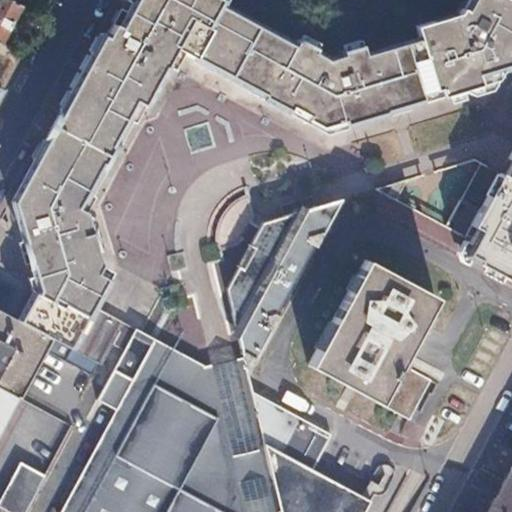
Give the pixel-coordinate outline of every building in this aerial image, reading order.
[(0,0),(0,44),(1,45),(22,5),(13,0),(0,0)] [(108,36),(101,32),(87,58),(11,199),(22,235),(70,220),(75,211),(134,100),(141,104),(171,50),(287,112),(303,83),(271,65),(283,42),(218,7),(221,1),(218,0),(135,0),(128,13),(136,18),(128,33),(113,25),(108,36)] [(466,0),(463,8),(488,21),(446,99),(469,92),(473,88),(471,82),(481,79),(482,85),(488,87),(497,84),(511,57),(511,6),(500,0),(466,0)] [(420,42),(390,51),(407,110),(446,99),(488,21),(463,8),(457,18),(416,30),(420,42)] [(128,13),(121,10),(113,25),(128,33),(136,18),(128,13)] [(271,65),(303,83),(287,112),(328,134),(387,116),(374,70),(373,64),(371,57),(365,58),(363,49),(342,55),(343,59),(328,64),(314,56),(315,54),(297,44),(294,48),(283,42),(271,65)] [(381,68),(374,70),(387,116),(407,110),(390,51),(371,57),(373,64),(380,62),(381,68)] [(481,79),(471,82),(473,88),(469,92),(488,87),(482,85),(481,79)] [(511,178),(507,180),(506,182),(502,180),(482,217),(472,236),(477,239),(474,243),(467,258),(511,282),(511,178)] [(343,198),(264,218),(226,287),(242,360),(244,360),(247,371),(343,198)] [(482,217),(461,205),(447,233),(468,243),(469,240),(472,236),(482,217)] [(70,220),(22,235),(27,251),(31,264),(49,259),(51,266),(74,259),(99,273),(103,265),(92,234),(86,217),(75,211),(70,220)] [(438,296),(367,256),(305,372),(405,427),(432,377),(402,360),(438,296)] [(31,264),(38,284),(19,319),(53,337),(100,363),(104,365),(113,348),(125,325),(93,308),(109,278),(99,273),(74,259),(51,266),(49,259),(31,264)] [(19,319),(0,308),(0,389),(19,400),(53,337),(19,319)] [(132,329),(125,325),(113,348),(119,352),(132,329)] [(136,331),(132,329),(119,352),(124,354),(136,331)] [(99,400),(118,411),(63,511),(239,511),(206,369),(151,339),(136,331),(124,354),(99,400)] [(226,364),(206,369),(239,511),(279,511),(252,394),(247,371),(244,360),(242,360),(226,364)] [(0,434),(19,400),(0,389),(0,434)] [(330,437),(252,394),(279,511),(367,511),(370,506),(311,473),(330,437)] [(61,447),(71,424),(52,416),(42,439),(61,447)] [(18,462),(7,480),(34,494),(44,476),(18,462)] [(511,511),(511,471),(506,483),(490,511),(511,511)] [(24,511),(34,494),(7,480),(0,492),(0,507),(8,511),(24,511)]
